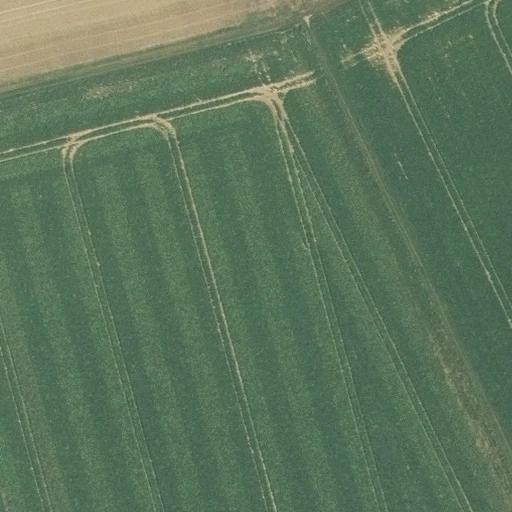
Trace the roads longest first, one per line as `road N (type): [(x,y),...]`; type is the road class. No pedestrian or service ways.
road 1 (track): [(302,14),(511,463)]
road 2 (track): [(302,14),(0,90)]
